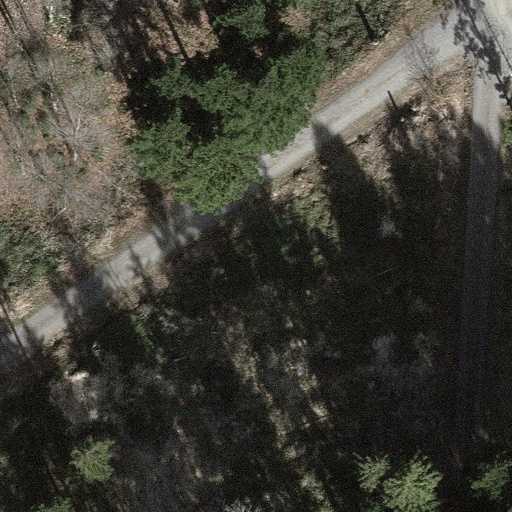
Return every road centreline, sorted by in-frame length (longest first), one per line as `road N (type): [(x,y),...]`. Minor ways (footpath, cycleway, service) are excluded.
road 1 (track): [(0,358),(489,22),(511,39)]
road 2 (track): [(458,511),(490,0)]
